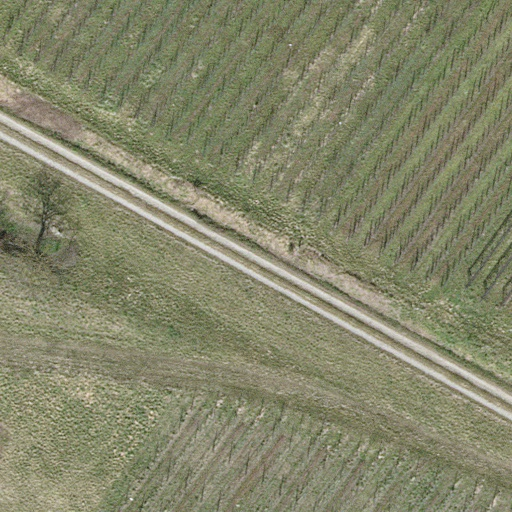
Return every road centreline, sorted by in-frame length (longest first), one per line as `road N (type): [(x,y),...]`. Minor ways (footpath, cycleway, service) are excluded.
road 1 (track): [(0,125),(511,408)]
road 2 (track): [(0,340),(294,396),(511,481)]
